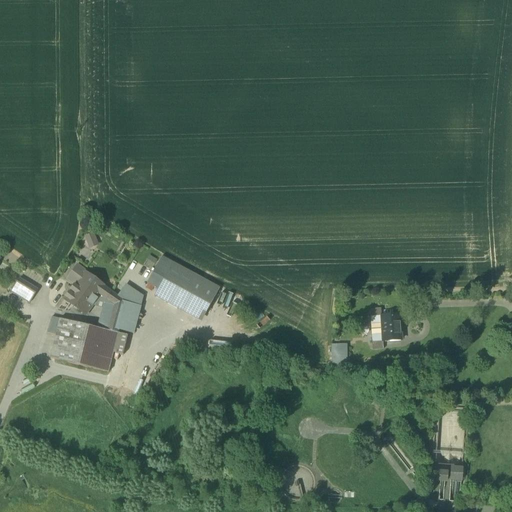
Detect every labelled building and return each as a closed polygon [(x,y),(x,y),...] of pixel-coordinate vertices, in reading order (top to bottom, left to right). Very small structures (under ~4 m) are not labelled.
[(87,232),(83,245),(93,248),(97,236),(87,232)] [(177,310),(181,303),(196,277),(161,258),(146,284),(158,291),(154,297),(177,310)] [(67,280),(75,285),(84,273),(85,273),(77,267),(67,280)] [(112,293),(85,273),(84,273),(75,285),(64,300),(85,316),(90,309),(100,296),(105,300),(105,301),(106,300),(110,294),(111,294),(112,293)] [(218,289),(196,277),(181,303),(204,315),(218,289)] [(12,289),(30,303),(37,293),(19,280),(12,289)] [(125,303),(118,332),(128,334),(133,335),(143,298),(125,285),(117,297),(125,303)] [(111,312),(117,297),(112,293),(111,294),(110,294),(106,300),(105,301),(105,300),(100,296),(90,309),(101,312),(97,329),(106,331),(111,312)] [(111,312),(106,331),(117,334),(118,332),(125,303),(117,297),(111,312)] [(399,315),(381,317),(381,324),(382,335),(382,343),(400,341),(399,315)] [(370,325),(381,324),(381,317),(370,317),(370,325)] [(47,334),(55,336),(59,320),(52,318),(47,334)] [(97,329),(59,320),(55,336),(49,359),(108,373),(113,354),(117,334),(106,331),(97,329)] [(370,325),(371,336),(382,335),(381,324),(370,325)] [(118,332),(117,334),(113,354),(122,356),(128,334),(118,332)] [(382,343),(382,335),(371,336),(372,344),(382,343)] [(331,361),(346,361),(346,349),(331,348),(331,361)] [(393,400),(373,397),(372,405),(392,407),(393,400)] [(450,480),(461,481),(462,469),(450,469),(450,480)] [(446,482),(447,473),(439,472),(438,481),(446,482)]
